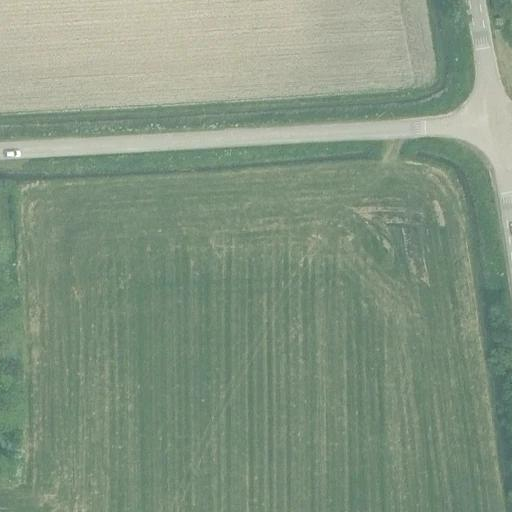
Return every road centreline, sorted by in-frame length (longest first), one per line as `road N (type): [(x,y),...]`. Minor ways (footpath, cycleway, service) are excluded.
road 1 (unclassified): [(497,127),(0,151)]
road 2 (unclassified): [(497,127),(474,0)]
